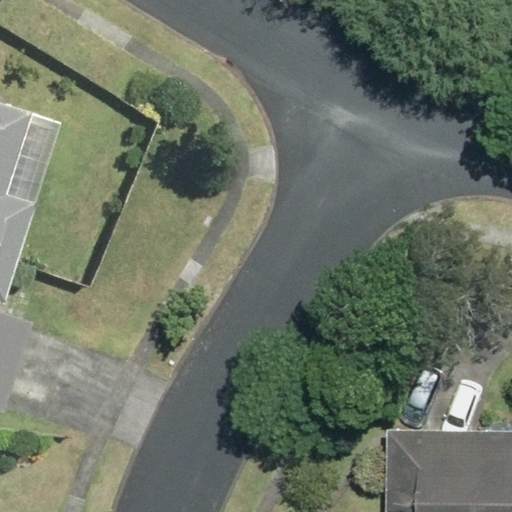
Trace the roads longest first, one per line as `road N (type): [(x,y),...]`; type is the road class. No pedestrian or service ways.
road 1 (residential): [(394,97),(223,382),(170,511)]
road 2 (residential): [(394,97),(234,0)]
road 3 (residential): [(511,129),(394,97)]
